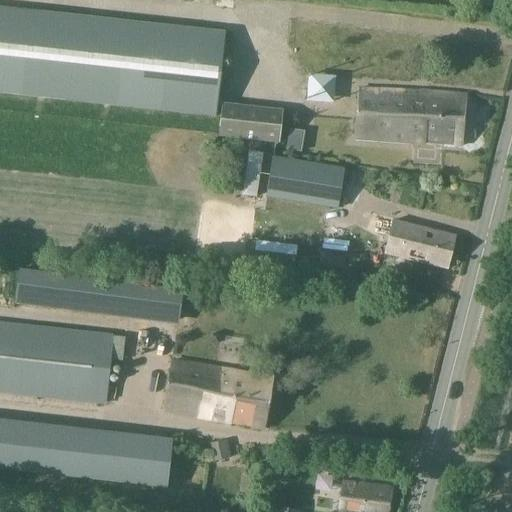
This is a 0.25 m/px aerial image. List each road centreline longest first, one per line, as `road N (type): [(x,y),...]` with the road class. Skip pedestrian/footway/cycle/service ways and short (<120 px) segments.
road 1 (unknown): [(506,170),(414,160),(346,137),(304,103),(241,22),(137,0)]
road 2 (secondary): [(420,511),(511,150)]
